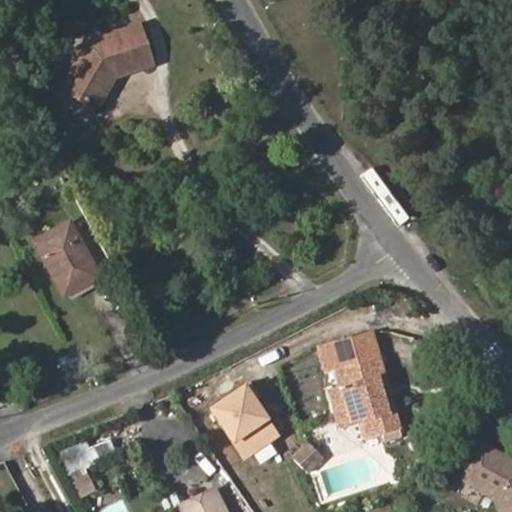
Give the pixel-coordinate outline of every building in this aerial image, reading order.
[(115,76),(152,64),(138,24),(86,42),(60,88),(96,109),(115,76)] [(98,275),(68,221),(33,241),(63,295),(98,275)] [(385,404),(377,376),(383,374),(371,329),(370,330),(365,313),(315,327),(328,371),(334,370),(339,385),(329,388),(340,428),(356,423),(361,439),(381,434),(384,442),(401,437),(399,428),(391,402),(385,404)] [(391,402),(383,374),(377,376),(385,404),(391,402)] [(217,438),(184,390),(172,396),(206,446),(217,438)] [(300,416),(292,402),(275,411),(283,425),(300,416)] [(291,456),(308,440),(302,425),(297,429),(281,445),(291,456)] [(300,465),(316,449),(308,440),(291,456),(300,465)] [(497,511),(511,511),(511,459),(481,442),(459,481),(491,499),(497,511)] [(307,472),(323,457),(316,449),(300,465),(307,472)] [(95,490),(87,473),(75,479),(83,496),(95,490)] [(225,511),(213,488),(178,506),(181,511),(225,511)]
